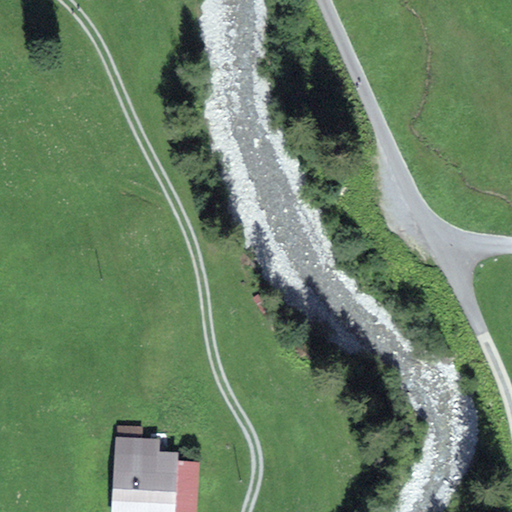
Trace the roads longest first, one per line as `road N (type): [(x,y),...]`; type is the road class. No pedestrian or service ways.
road 1 (track): [(242,511),(253,456),(205,351),(191,242),(111,70),(80,16),(59,0)]
road 2 (track): [(439,234),(411,199),(324,0)]
road 3 (track): [(511,404),(439,234)]
